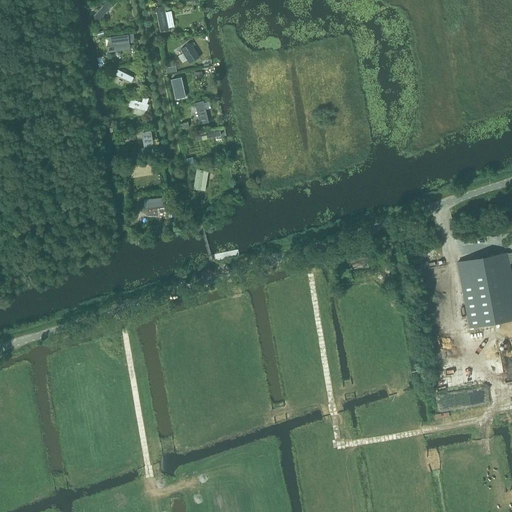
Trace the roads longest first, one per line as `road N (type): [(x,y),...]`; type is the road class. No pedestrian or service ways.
road 1 (unclassified): [(0,351),(511,180)]
road 2 (track): [(303,250),(338,445),(478,421),(493,400),(485,335)]
road 3 (track): [(192,488),(156,487),(150,476),(119,311)]
